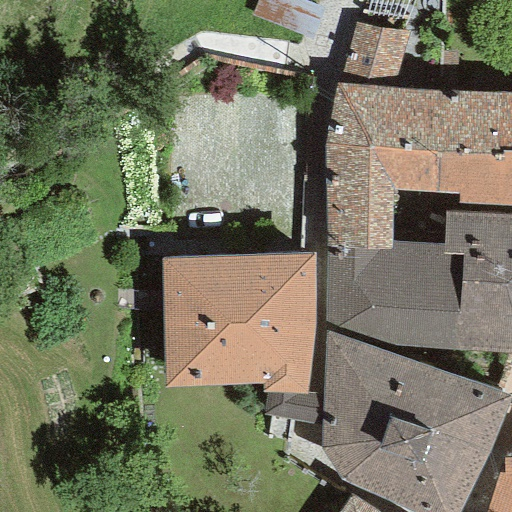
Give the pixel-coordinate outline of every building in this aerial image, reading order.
[(409,34),(352,22),(336,83),(392,88),(409,34)] [(336,83),(325,146),(438,154),(440,93),(392,88),(336,83)] [(511,94),(440,93),(438,154),(437,193),(459,193),(458,204),(511,205),(511,94)] [(438,154),(325,146),(326,229),(326,248),(392,250),(391,241),(391,191),(437,193),(438,154)] [(511,215),(444,212),(441,243),(391,241),(392,250),(326,248),(323,332),(368,347),(511,353),(511,215)] [(311,254),(233,256),(236,385),(262,385),(262,393),(266,393),(314,392),(311,254)] [(163,387),(236,385),(233,256),(160,257),(163,387)] [(413,511),(457,511),(509,396),(368,347),(323,332),(320,449),(339,478),(413,511)] [(314,425),(314,393),(314,392),(266,393),(263,415),(314,425)] [(485,511),(511,511),(511,457),(503,458),(503,473),(496,474),(485,511)] [(375,511),(349,496),(338,511),(375,511)]
